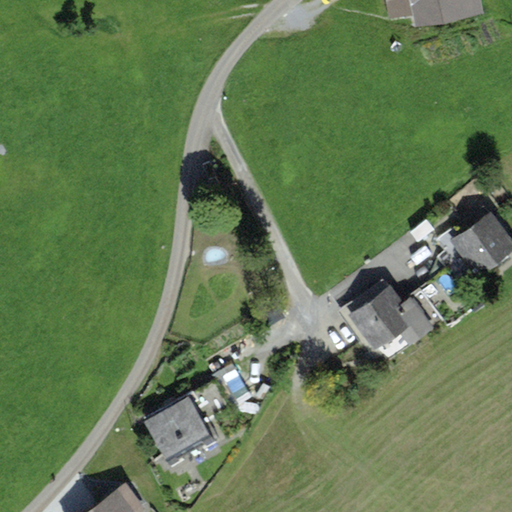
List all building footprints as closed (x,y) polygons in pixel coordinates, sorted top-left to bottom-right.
[(474,0),(383,0),(388,26),(476,12),(474,0)] [(511,253),(511,238),(492,208),(451,235),(479,276),(511,253)] [(385,279),(341,310),(369,350),(413,319),(385,279)] [(188,394),(146,414),(168,459),(210,439),(188,394)] [(138,511),(121,484),(75,511),(138,511)]
